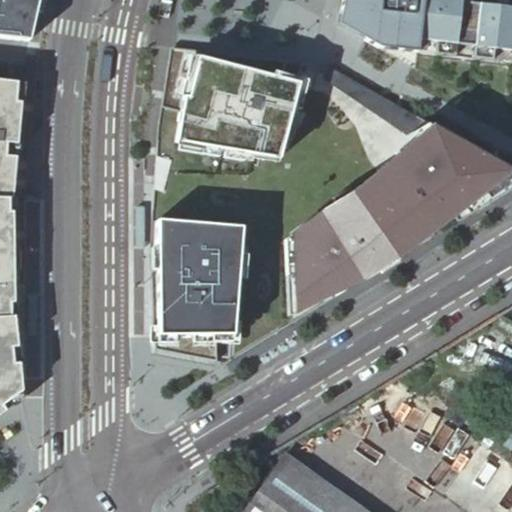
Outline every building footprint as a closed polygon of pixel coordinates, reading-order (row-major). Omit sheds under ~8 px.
[(33,0),(0,0),(0,38),(25,41),(33,0)] [(338,0),(333,25),(375,48),(412,53),(414,41),(431,43),(430,55),(450,57),(451,45),(469,47),(468,59),(488,61),(489,50),(507,52),(506,63),(511,64),(511,3),(501,3),(492,2),(478,0),(338,0)] [(414,41),(412,53),(430,55),(431,43),(414,41)] [(451,45),(450,57),(468,59),(469,47),(451,45)] [(299,63),(166,48),(154,131),(146,254),(149,322),(151,350),(221,363),(228,332),(239,290),(261,208),(274,158),(293,85),(299,63)] [(489,50),(488,61),(506,63),(507,52),(489,50)] [(420,121),(325,66),(318,79),(406,129),(420,121)] [(0,411),(18,398),(11,330),(8,331),(6,317),(10,317),(8,199),(4,199),(5,184),(9,185),(10,175),(18,84),(0,82),(0,411)] [(402,141),(424,127),(420,121),(398,134),(400,138),(378,151),(383,158),(405,145),(402,141)] [(336,187),(321,195),(272,219),(291,313),(357,281),(429,237),(426,234),(451,215),(455,221),(511,186),(511,172),(428,125),(424,127),(402,141),(405,145),(383,158),(336,187)] [(336,187),(333,181),(318,189),(321,195),(336,187)] [(291,313),(272,219),(265,223),(284,316),(291,313)] [(357,511),(280,457),(240,511),(357,511)]
